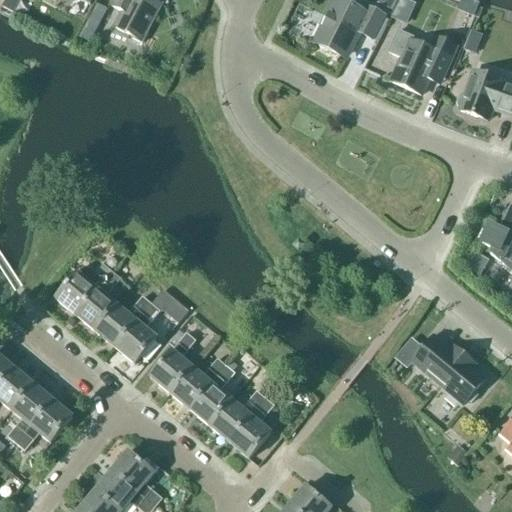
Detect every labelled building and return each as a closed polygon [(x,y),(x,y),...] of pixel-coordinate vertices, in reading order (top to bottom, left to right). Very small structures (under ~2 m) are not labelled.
[(142,44),(161,7),(148,0),(113,0),(109,8),(122,14),(114,29),(142,44)] [(390,11),(395,0),(379,0),(377,5),(390,11)] [(366,17),(337,2),(329,17),(326,18),(322,26),(323,30),(315,45),(318,46),(319,49),(328,54),(331,53),(345,60),(358,34),(371,41),(373,36),(381,40),(388,25),(381,21),(383,18),(368,11),(366,17)] [(467,48),(478,50),(482,31),(471,29),(467,48)] [(439,57),(409,43),(391,84),(421,98),(432,74),(443,79),(454,55),(442,49),(439,57)] [(181,74),(184,67),(177,64),(173,70),(181,74)] [(511,119),(511,89),(501,86),(502,84),(474,74),(466,97),(463,96),(459,98),(456,106),(458,109),(461,110),(460,113),(488,123),(492,112),(511,119)] [(511,274),(511,212),(500,236),(490,231),(482,247),(493,252),(490,257),(511,274)] [(76,319),(112,275),(103,267),(89,285),(77,275),(56,302),(76,319)] [(95,335),(117,308),(106,299),(120,282),(112,275),(76,319),(95,335)] [(115,351),(151,307),(142,300),(128,317),(117,308),(95,335),(115,351)] [(151,307),(115,351),(135,367),(157,341),(145,332),(160,314),(151,307)] [(170,397),(192,370),(181,361),(196,344),(186,336),(150,380),(170,397)] [(451,354),(432,339),(431,339),(433,341),(420,356),(418,355),(418,356),(419,357),(413,365),(464,407),(466,405),(471,405),(478,398),(476,392),(485,382),(471,371),(474,367),(468,362),(460,355),(460,356),(454,350),(451,354)] [(0,386),(13,371),(0,359),(0,386)] [(190,413),(226,369),(217,362),(203,379),(192,370),(170,397),(190,413)] [(209,429),(231,403),(220,394),(235,376),(226,369),(190,413),(209,429)] [(0,404),(11,414),(33,387),(13,371),(0,386),(0,404)] [(16,447),(52,403),(33,387),(11,414),(21,423),(7,440),(16,447)] [(229,446),(265,402),(257,395),(242,412),(231,403),(209,429),(229,446)] [(265,402),(229,446),(249,462),(271,436),(260,426),(274,409),(265,402)] [(52,403),(16,447),(24,454),(39,437),(50,447),(72,420),(52,403)] [(511,422),(502,435),(511,443),(511,445),(507,452),(511,456),(511,422)] [(458,469),(468,456),(457,447),(447,461),(458,469)] [(111,474),(155,511),(162,502),(145,488),(154,476),(127,454),(111,474)] [(138,511),(153,511),(155,511),(111,474),(95,494),(116,511),(124,511),(130,505),(138,511)] [(288,509),(291,511),(330,511),(332,511),(305,489),(288,509)] [(116,511),(95,494),(79,511),(116,511)]
